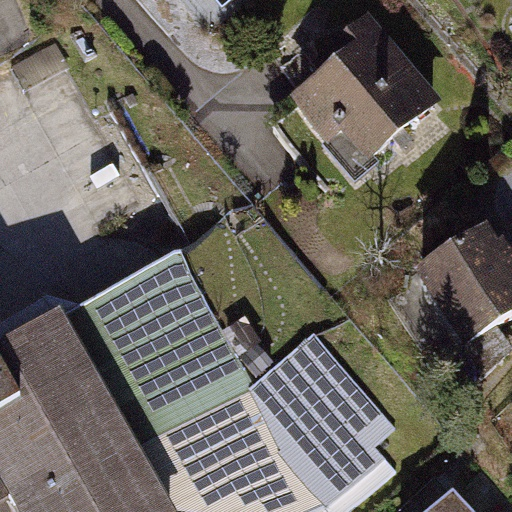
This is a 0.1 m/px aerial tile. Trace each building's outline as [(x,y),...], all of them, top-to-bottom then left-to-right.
[(213,0),(195,0),(203,9),(213,0)] [(431,105),(356,20),(273,93),(348,178),(431,105)] [(511,318),(511,270),(484,229),(420,273),(470,347),(511,318)] [(387,430),(305,335),(246,386),(172,256),(85,304),(48,329),(152,511),(312,511),(316,510),(317,511),(341,511),(392,470),(370,444),(387,430)] [(0,511),(152,511),(48,329),(35,305),(0,324),(0,511)] [(454,511),(440,497),(425,511),(454,511)]
